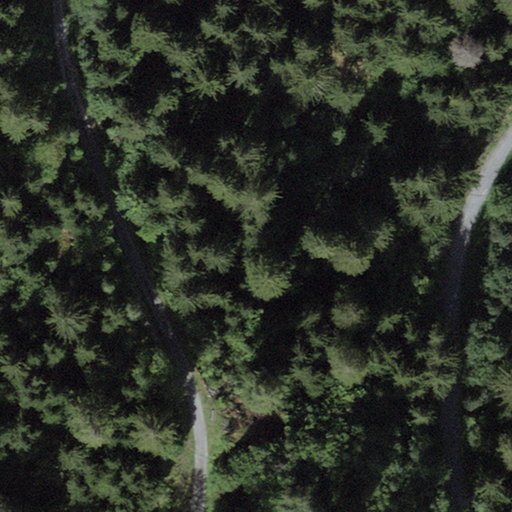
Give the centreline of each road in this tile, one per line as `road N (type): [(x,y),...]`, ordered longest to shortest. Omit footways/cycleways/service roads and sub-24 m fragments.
road 1 (track): [(59,0),(62,49),(98,173),(194,408),(197,511)]
road 2 (track): [(511,142),(470,208),(453,262),(462,511)]
